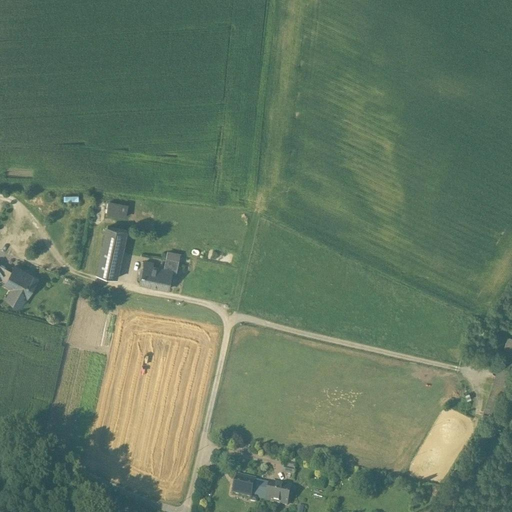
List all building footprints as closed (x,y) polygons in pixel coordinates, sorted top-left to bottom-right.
[(128,205),(109,202),(107,214),(126,217),(128,205)] [(127,231),(107,227),(97,274),(117,278),(127,231)] [(179,260),(166,257),(164,269),(173,271),(177,272),(179,260)] [(164,269),(152,267),(153,263),(145,262),(140,283),(169,289),(173,271),(164,269)] [(0,282),(4,285),(5,283),(12,271),(0,265),(0,282)] [(38,279),(14,266),(12,271),(5,283),(16,289),(11,299),(5,296),(5,297),(21,306),(27,295),(28,296),(38,279)] [(511,369),(511,340),(510,340),(482,418),(493,421),(511,369)] [(257,483),(240,479),(239,483),(236,496),(253,500),(254,497),(270,501),(269,504),(289,508),(293,491),(273,486),(273,488),(257,484),(257,483)] [(102,495),(96,491),(92,498),(99,502),(102,495)]
